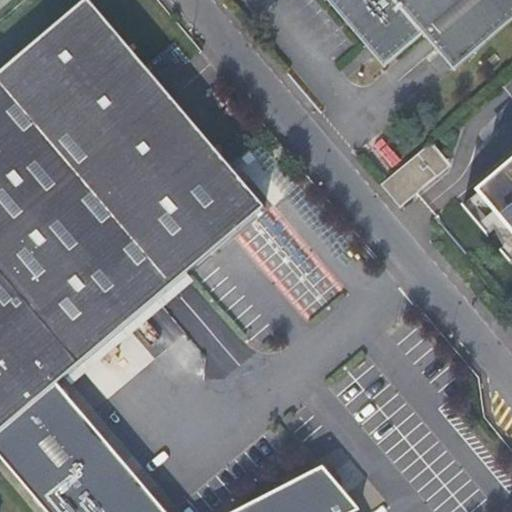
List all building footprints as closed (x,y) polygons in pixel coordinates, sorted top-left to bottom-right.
[(0,73),(0,432),(58,382),(67,375),(186,272),(264,206),(87,0),(82,0),(16,60),(0,73)] [(511,0),(326,0),(364,44),(384,66),(445,15),(476,52),(511,20),(511,0)] [(284,163),(293,155),(281,141),(272,148),(284,163)] [(430,146),(382,188),(400,210),(438,178),(435,174),(447,164),(430,146)] [(511,169),(484,194),(511,225),(511,169)] [(511,225),(484,194),(466,210),(511,260),(511,225)] [(186,272),(67,375),(75,385),(194,281),(186,272)] [(171,511),(113,445),(58,382),(0,432),(0,458),(45,511),(357,511),(363,509),(327,466),(237,511),(171,511)]
